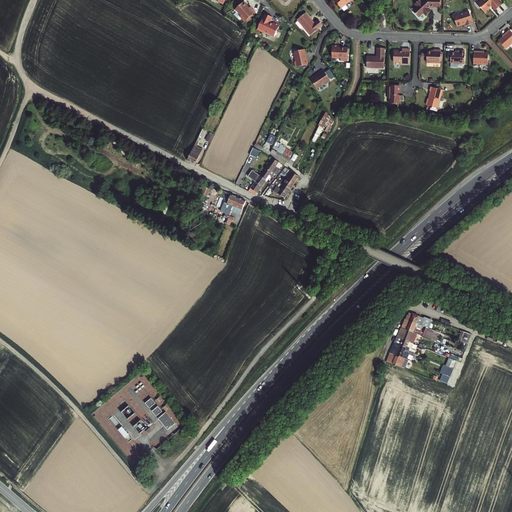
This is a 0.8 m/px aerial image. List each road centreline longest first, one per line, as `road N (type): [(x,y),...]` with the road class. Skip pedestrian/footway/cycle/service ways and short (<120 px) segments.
road 1 (track): [(0,343),(65,396),(151,495),(327,283),(344,239)]
road 2 (unclassified): [(33,87),(511,321)]
road 3 (trunk): [(180,511),(335,327),(511,168)]
road 4 (trunk): [(511,156),(381,264),(247,406)]
road 5 (residential): [(511,344),(412,306),(403,310),(384,359)]
road 6 (trunk): [(247,406),(147,511)]
road 7 (trunk): [(247,406),(164,511)]
